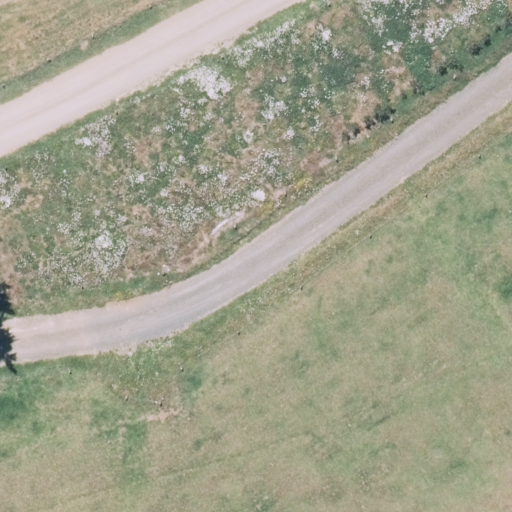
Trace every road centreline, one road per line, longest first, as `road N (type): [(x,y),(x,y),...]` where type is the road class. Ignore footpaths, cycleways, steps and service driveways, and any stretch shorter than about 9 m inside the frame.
road 1 (track): [(0,350),(110,334),(205,297),(511,80)]
road 2 (track): [(243,0),(0,133)]
